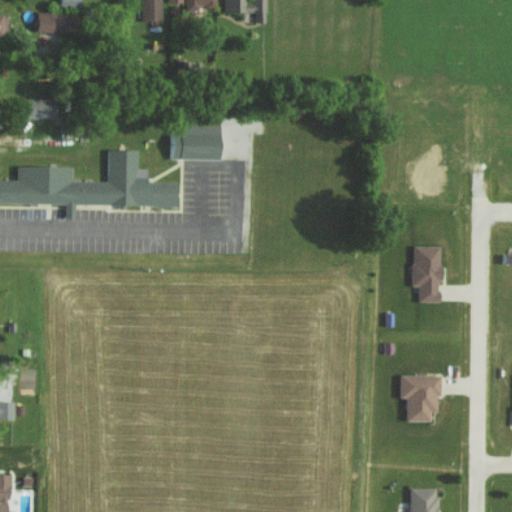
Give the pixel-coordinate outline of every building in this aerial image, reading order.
[(138,0),(138,20),(158,20),(158,0),(138,0)] [(183,0),(183,9),(196,9),(196,7),(214,6),(213,0),(183,0)] [(263,22),(263,0),(222,0),(222,12),(253,12),(253,22),(263,22)] [(35,31),(74,31),(74,13),(36,11),(35,31)] [(53,98),(25,98),(25,119),(54,118),(53,98)] [(219,158),(218,122),(178,123),(178,135),(169,135),(170,147),(176,147),(176,159),(219,158)] [(175,205),(175,181),(145,181),(146,169),(136,169),(136,149),(106,149),(106,180),(70,180),(70,166),(15,166),(15,179),(0,179),(0,203),(63,204),(63,218),(73,218),(73,204),(175,205)] [(409,285),(416,285),(415,301),(436,302),(437,279),(439,279),(439,246),(410,245),(409,285)] [(428,420),(428,410),(434,410),(435,393),(438,393),(438,374),(397,373),(397,396),(404,396),(404,419),(428,420)] [(12,401),(0,400),(0,417),(12,418),(12,401)] [(0,511),(6,511),(8,473),(0,472),(0,511)] [(435,511),(435,487),(408,486),(407,511),(435,511)]
